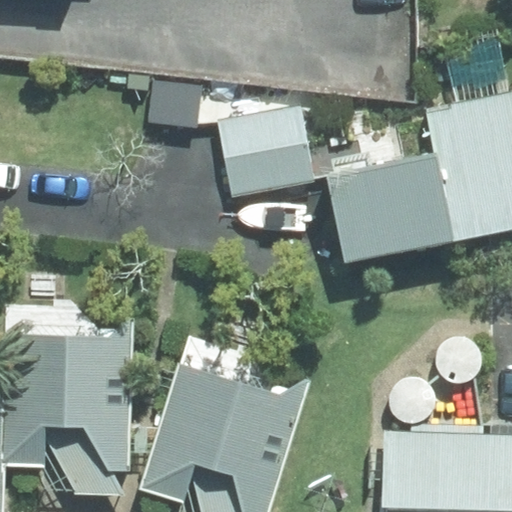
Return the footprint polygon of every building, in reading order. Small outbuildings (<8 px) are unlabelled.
[(422,106),(430,143),(321,165),(339,254),(511,219),(511,99),(510,88),(422,106)] [(216,117),(230,191),(310,176),(296,102),(216,117)] [(7,329),(2,461),(41,463),(42,439),(72,489),(120,490),(111,466),(121,466),(127,322),(116,322),(106,329),(7,329)] [(180,359),(139,485),(179,498),(185,479),(190,480),(198,511),(262,511),(307,375),(277,389),(180,359)] [(389,415),(396,421),(405,424),(413,424),(422,421),(429,416),(434,408),(436,400),(435,391),(432,383),(426,376),(419,372),(410,371),(401,372),(393,376),(387,382),(383,390),(383,399),(385,408),(389,415)] [(386,511),(511,511),(511,444),(388,442),(386,511)]
